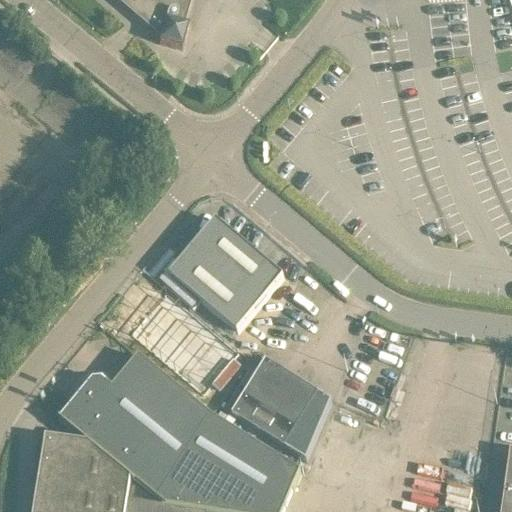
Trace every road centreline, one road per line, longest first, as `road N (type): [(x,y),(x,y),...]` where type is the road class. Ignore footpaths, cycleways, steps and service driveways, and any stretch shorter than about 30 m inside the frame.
road 1 (residential): [(511,331),(428,318),(385,301),(217,156)]
road 2 (residential): [(0,413),(217,156)]
road 3 (residential): [(217,156),(26,0)]
road 4 (unknown): [(447,321),(372,500),(352,511)]
road 5 (residential): [(217,156),(339,0)]
